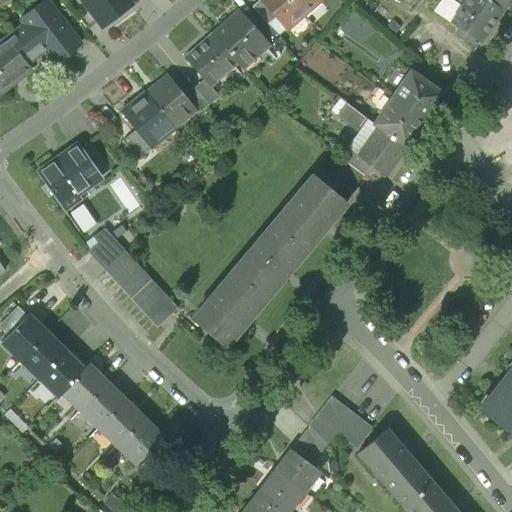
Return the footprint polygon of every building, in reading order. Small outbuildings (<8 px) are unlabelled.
[(82,0),(103,28),(132,6),(127,0),(82,0)] [(258,0),(251,6),(267,25),(276,17),(261,0),(258,0)] [(287,29),(303,15),(290,0),(261,0),(276,17),(287,29)] [(290,0),(303,15),(319,0),(290,0)] [(471,37),(480,43),(501,14),(503,12),(485,0),(458,0),(464,4),(450,23),(459,29),(455,35),(467,42),(471,37)] [(485,0),(503,12),(510,0),(485,0)] [(44,51),(54,64),(80,44),(65,24),(63,26),(44,1),(20,19),(25,25),(26,24),(45,50),(44,51)] [(227,25),(214,36),(237,63),(242,69),(269,45),(269,44),(259,32),(240,11),(226,24),(227,25)] [(0,94),(19,80),(20,80),(31,71),(26,64),(44,51),(45,50),(26,24),(25,25),(0,43),(0,94)] [(285,45),(267,25),(259,32),(269,44),(269,45),(276,53),(285,45)] [(209,87),(237,63),(214,36),(213,35),(185,60),(203,80),(209,87)] [(411,72),(392,99),(425,122),(443,96),(411,72)] [(167,74),(144,93),(175,130),(196,113),(197,112),(185,96),(167,74)] [(203,80),(194,88),(209,105),(217,97),(209,87),(203,80)] [(197,115),(209,105),(194,88),(185,96),(197,112),(196,113),(197,115)] [(151,149),(175,130),(144,93),(121,112),(136,130),(151,149)] [(407,148),(425,122),(392,99),(374,125),(378,128),(407,148)] [(334,114),(356,130),(365,118),(347,104),(341,112),(337,109),(334,114)] [(511,151),(511,116),(500,134),(511,151)] [(386,177),(407,148),(378,128),(357,157),(371,166),(386,177)] [(122,141),(137,160),(151,149),(136,130),(122,141)] [(126,169),(137,160),(122,141),(112,150),(126,169)] [(38,174),(57,202),(74,191),(76,194),(102,177),(79,145),(38,174)] [(348,150),(342,160),(328,180),(351,196),(364,176),(371,166),(357,157),(348,150)] [(313,176),(273,224),(307,252),(347,204),(313,176)] [(80,199),(76,194),(74,191),(57,202),(63,210),(80,199)] [(273,224),(233,271),(266,300),(307,252),(273,224)] [(89,251),(159,326),(176,309),(103,230),(92,238),(96,243),(89,251)] [(226,348),(266,300),(233,271),(192,320),(226,348)] [(1,324),(11,334),(28,316),(18,306),(1,324)] [(19,351),(25,357),(45,337),(33,326),(36,323),(29,316),(28,316),(11,334),(2,343),(13,354),(19,351)] [(48,334),(36,323),(33,326),(45,337),(48,334)] [(37,368),(44,375),(63,355),(52,344),(55,341),(48,334),(45,337),(25,357),(21,361),(32,372),(37,368)] [(66,352),(55,341),(52,344),(63,355),(66,352)] [(13,354),(21,361),(25,357),(19,351),(13,354)] [(62,393),(66,388),(82,373),(70,362),(73,359),(66,352),(63,355),(44,375),(40,379),(50,389),(55,386),(62,393)] [(84,370),(73,359),(70,362),(82,373),(84,370)] [(88,365),(86,368),(97,379),(100,377),(88,365)] [(511,366),(478,410),(511,436),(511,366)] [(32,372),(40,379),(44,375),(37,368),(32,372)] [(81,411),(85,406),(104,386),(107,383),(100,377),(97,379),(86,368),(84,370),(82,373),(66,388),(73,395),(70,400),(81,411)] [(118,394),(107,383),(104,386),(115,397),(118,394)] [(55,386),(50,389),(58,397),(62,393),(55,386)] [(99,429),(103,424),(122,404),(125,401),(118,394),(115,397),(104,386),(85,406),(92,413),(88,418),(99,429)] [(66,388),(62,393),(70,400),(73,395),(66,388)] [(371,432),(330,400),(294,446),(316,463),(337,436),(356,450),(371,432)] [(136,412),(125,401),(122,404),(134,415),(136,412)] [(117,446),(121,442),(141,422),(143,419),(136,412),(134,415),(122,404),(103,424),(110,431),(107,436),(117,446)] [(85,406),(81,411),(88,418),(92,413),(85,406)] [(155,430),(143,419),(141,422),(152,433),(155,430)] [(152,433),(141,422),(121,442),(128,449),(125,454),(136,465),(162,437),(155,430),(152,433)] [(103,424),(99,429),(107,436),(110,431),(103,424)] [(393,494),(404,507),(432,484),(387,430),(359,453),(371,468),(374,465),(396,491),(393,494)] [(121,442),(117,446),(125,454),(128,449),(121,442)] [(292,450),(276,470),(304,492),(319,471),(292,450)] [(371,468),(393,494),(396,491),(374,465),(371,468)] [(289,511),(304,492),(276,470),(260,490),(289,511)] [(456,511),(432,484),(404,507),(408,511),(456,511)] [(248,511),(288,511),(289,511),(260,490),(245,510),(248,511)] [(101,503),(110,511),(122,511),(127,508),(112,492),(101,503)]
